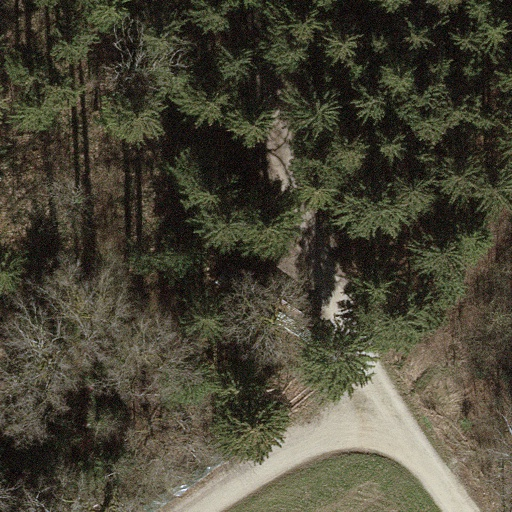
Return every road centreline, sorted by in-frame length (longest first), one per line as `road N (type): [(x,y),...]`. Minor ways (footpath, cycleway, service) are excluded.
road 1 (track): [(278,0),(267,161),(365,407)]
road 2 (track): [(365,407),(194,511)]
road 3 (track): [(365,407),(439,511)]
